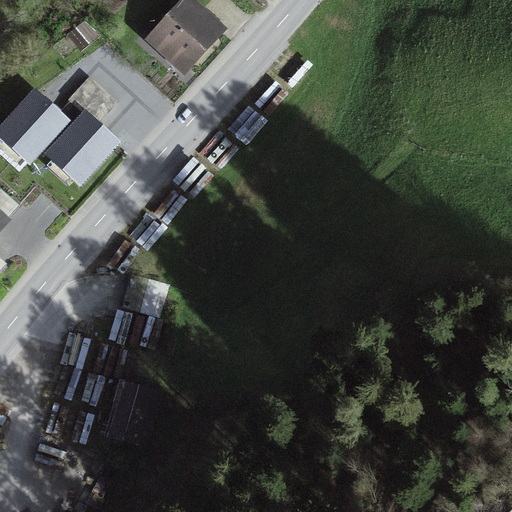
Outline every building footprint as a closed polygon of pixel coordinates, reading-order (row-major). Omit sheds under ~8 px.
[(179,0),(172,0),(147,28),(185,63),(214,32),(179,0)] [(12,82),(25,90),(31,81),(19,72),(12,82)] [(35,94),(0,132),(0,135),(29,162),(65,122),(35,94)] [(86,116),(49,156),(80,183),(116,143),(86,116)] [(0,210),(8,218),(18,206),(0,189),(0,210)] [(126,308),(158,317),(166,286),(135,277),(126,308)] [(156,393),(120,383),(107,430),(142,440),(156,393)]
